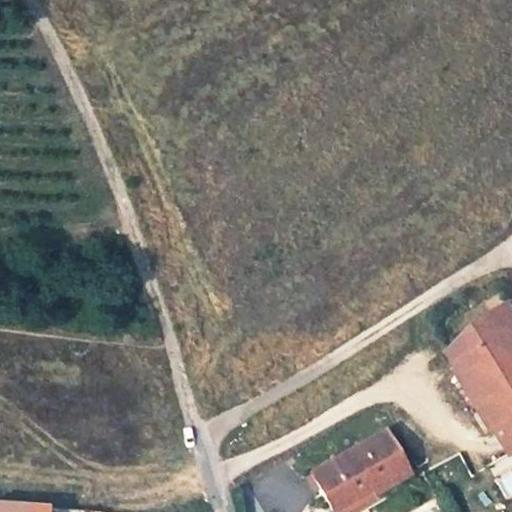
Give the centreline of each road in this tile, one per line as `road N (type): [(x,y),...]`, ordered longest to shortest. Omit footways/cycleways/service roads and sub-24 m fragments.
road 1 (residential): [(200,439),(120,191),(27,0)]
road 2 (residential): [(200,439),(511,243)]
